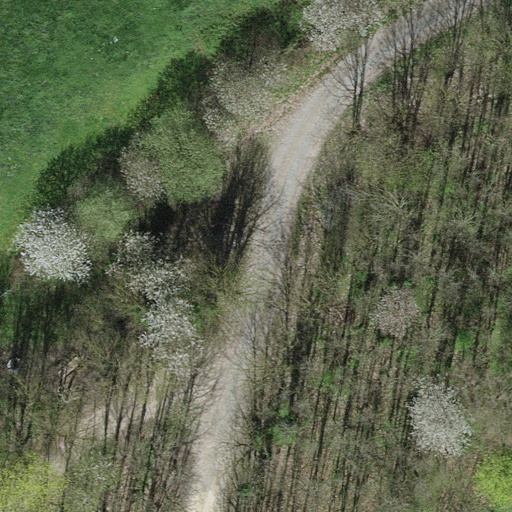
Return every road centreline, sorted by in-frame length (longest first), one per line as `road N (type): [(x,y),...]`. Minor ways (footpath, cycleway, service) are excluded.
road 1 (track): [(495,0),(46,314),(0,302)]
road 2 (track): [(0,502),(93,422),(225,366),(307,125)]
road 3 (track): [(225,366),(201,511)]
